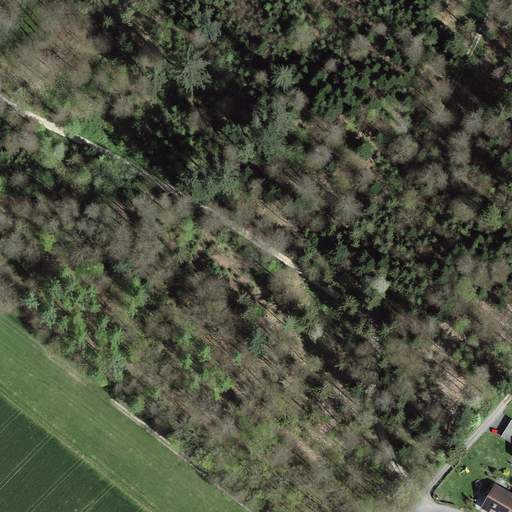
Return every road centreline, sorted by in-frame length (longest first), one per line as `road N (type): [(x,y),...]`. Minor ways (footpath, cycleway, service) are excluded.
road 1 (track): [(0,98),(130,168),(369,317),(385,449),(421,500)]
road 2 (track): [(369,317),(419,151),(497,0)]
road 3 (track): [(256,511),(109,398)]
road 4 (track): [(421,500),(511,394)]
